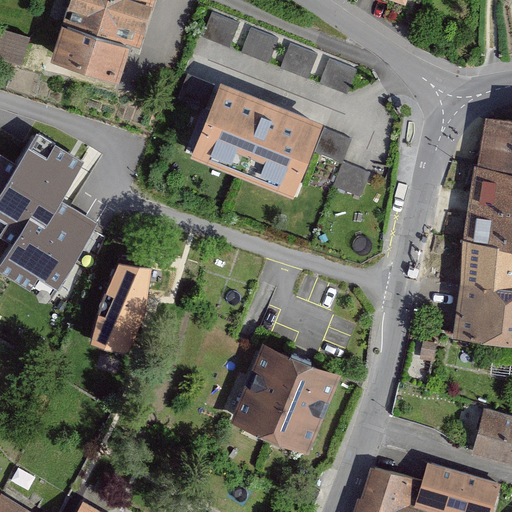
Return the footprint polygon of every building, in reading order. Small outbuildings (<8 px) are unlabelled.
[(71,0),(52,58),(120,81),(147,0),(71,0)] [(241,25),(214,15),(206,38),(232,48),(241,25)] [(29,38),(0,28),(0,58),(20,65),(29,38)] [(280,39),(253,30),(245,53),(271,63),(280,39)] [(319,56),(293,46),(284,70),(311,80),(319,56)] [(359,71),(332,62),(324,85),(350,95),(359,71)] [(216,87),(189,77),(181,100),(207,110),(216,87)] [(330,124),(223,82),(195,155),(302,196),(330,124)] [(511,119),(495,117),(492,134),(500,136),(493,170),(511,173),(511,119)] [(0,233),(17,244),(0,271),(48,302),(96,225),(58,202),(83,162),(36,133),(17,164),(0,153),(0,233)] [(354,142),(333,134),(324,157),(345,165),(354,142)] [(371,175),(345,165),(337,189),(362,199),(371,175)] [(511,173),(493,170),(486,168),(473,245),(511,250),(511,173)] [(511,250),(473,245),(468,285),(511,290),(511,250)] [(110,249),(88,339),(133,350),(156,260),(110,249)] [(511,290),(468,285),(462,342),(511,346),(511,290)] [(441,346),(430,343),(425,362),(437,365),(441,346)] [(346,380),(267,350),(237,427),(316,458),(346,380)] [(511,421),(487,415),(477,453),(511,462),(511,421)] [(432,511),(425,510),(432,487),(376,472),(365,511),(432,511)] [(498,511),(504,491),(436,472),(432,487),(425,510),(432,511),(498,511)] [(182,511),(138,487),(123,511),(106,511),(89,502),(83,511),(182,511)] [(31,511),(4,495),(0,501),(0,511),(31,511)]
